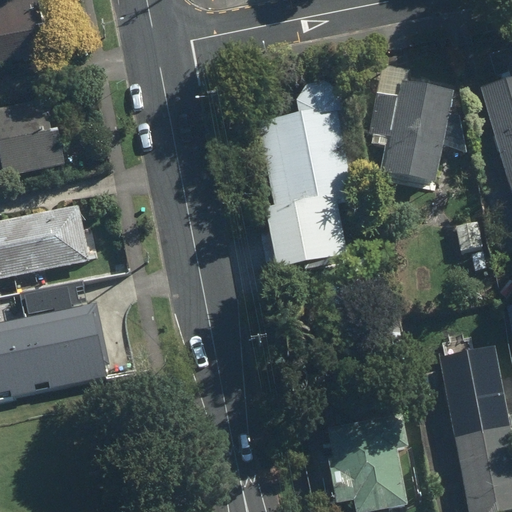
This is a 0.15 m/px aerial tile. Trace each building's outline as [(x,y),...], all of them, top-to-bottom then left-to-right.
[(0,66),(43,58),(32,0),(24,0),(0,4),(0,66)] [(502,91),(478,98),(511,222),(511,57),(494,62),(502,91)] [(332,210),(349,207),(336,123),(341,122),(336,87),(290,95),(295,125),(258,132),(272,218),(260,220),(269,281),(342,269),(332,210)] [(434,192),(452,104),(402,94),(384,182),(434,192)] [(0,167),(3,184),(63,172),(56,139),(45,141),(39,108),(0,115),(0,167)] [(0,229),(0,286),(87,268),(76,214),(0,229)] [(468,257),(471,281),(487,278),(480,228),(451,232),(455,259),(468,257)] [(91,319),(2,339),(0,329),(0,324),(10,323),(7,311),(0,312),(0,396),(103,374),(91,319)] [(436,367),(465,511),(511,511),(511,467),(489,356),(472,359),(467,335),(440,340),(445,365),(436,367)] [(401,417),(317,434),(324,469),(316,471),(324,511),(404,511),(394,462),(410,459),(401,417)]
